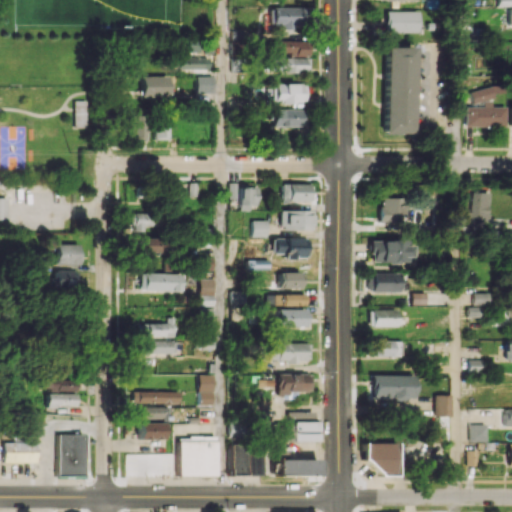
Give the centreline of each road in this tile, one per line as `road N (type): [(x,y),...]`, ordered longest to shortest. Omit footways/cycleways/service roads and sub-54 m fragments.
road 1 (tertiary): [(339,0),(339,497)]
road 2 (residential): [(107,72),(105,496)]
road 3 (tertiary): [(339,497),(0,496)]
road 4 (residential): [(339,164),(107,164)]
road 5 (residential): [(511,164),(339,164)]
road 6 (residential): [(511,497),(339,497)]
